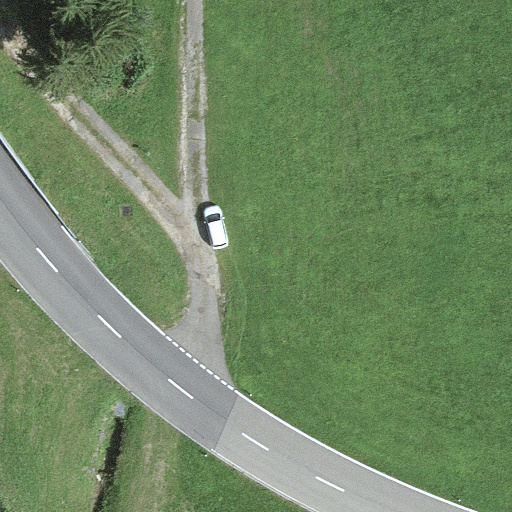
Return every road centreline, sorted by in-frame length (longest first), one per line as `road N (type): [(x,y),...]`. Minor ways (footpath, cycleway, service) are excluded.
road 1 (tertiary): [(0,202),(139,356),(199,404),(274,453),(392,511)]
road 2 (track): [(199,404),(206,276),(199,250),(23,57),(0,21)]
